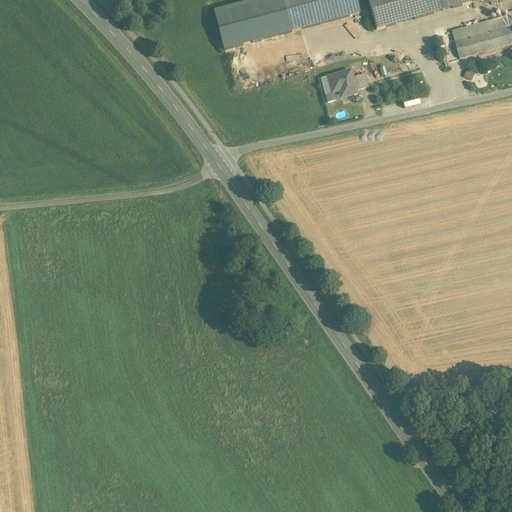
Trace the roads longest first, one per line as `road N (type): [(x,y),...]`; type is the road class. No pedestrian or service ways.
road 1 (secondary): [(219,167),(461,511)]
road 2 (unclassified): [(219,167),(252,143),(511,91)]
road 3 (residential): [(219,167),(155,191),(0,207)]
road 4 (secondary): [(79,0),(219,167)]
